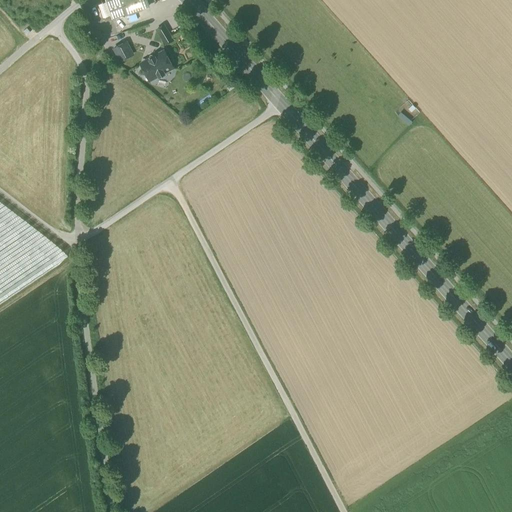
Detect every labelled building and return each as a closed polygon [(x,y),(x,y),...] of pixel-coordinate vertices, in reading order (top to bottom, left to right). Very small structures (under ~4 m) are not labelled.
[(105,0),(106,4),(110,14),(112,19),(148,7),(145,0),(105,0)] [(106,4),(99,7),(102,16),(110,14),(106,4)] [(157,30),(163,41),(170,36),(164,25),(157,30)] [(126,42),(114,49),(120,61),(133,54),(126,42)] [(141,63),(149,80),(172,69),(164,52),(141,63)] [(209,54),(197,59),(199,65),(211,60),(209,54)]
